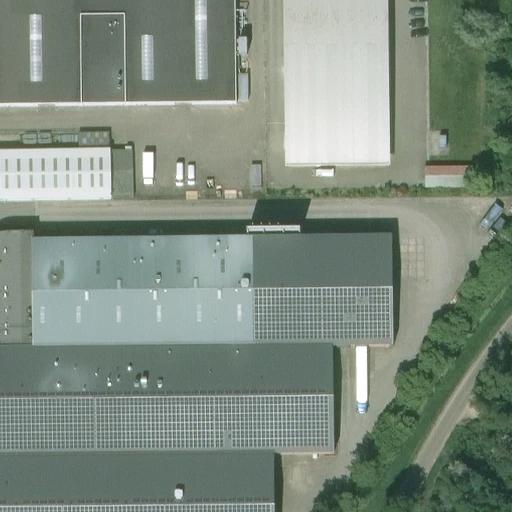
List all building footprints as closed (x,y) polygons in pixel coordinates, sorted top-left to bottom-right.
[(0,0),(0,107),(235,106),(234,0),(0,0)] [(382,0),(286,0),(288,166),(384,165),(382,0)] [(78,133),(78,148),(111,148),(111,133),(78,133)] [(133,151),(109,152),(0,153),(0,201),(110,200),(110,174),(133,174),(133,151)] [(425,170),(425,188),(461,187),(461,180),(452,180),(452,169),(425,170)] [(0,511),(272,511),(272,456),(332,455),(331,348),(391,347),(390,238),(33,242),(33,234),(6,234),(0,235),(0,511)]
